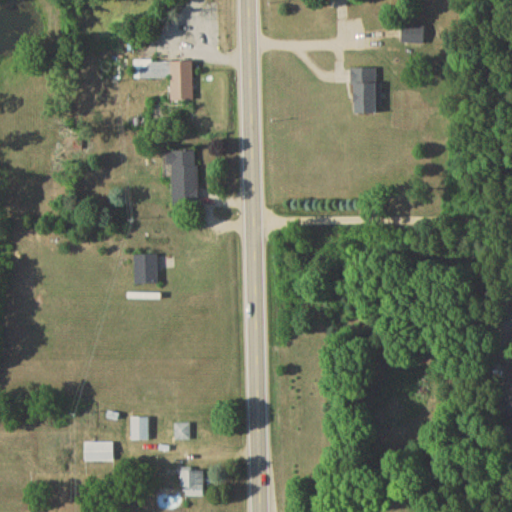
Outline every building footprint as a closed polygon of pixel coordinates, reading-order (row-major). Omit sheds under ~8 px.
[(427,28),(404,28),(404,47),(426,47),(427,28)] [(173,81),(173,102),(195,102),(195,63),(135,63),(135,81),(173,81)] [(379,115),(379,70),(355,70),(355,116),(379,115)] [(199,152),(173,153),(173,208),(200,208),(199,152)] [(136,258),(136,286),(160,286),(160,258),(136,258)] [(511,366),(509,366),(499,418),(511,420),(511,366)] [(151,419),(132,419),(132,443),(151,443),(151,419)] [(191,426),(176,426),(176,443),(191,443),(191,426)] [(115,445),(86,445),(86,465),(115,465),(115,445)] [(207,500),(207,472),(182,472),(182,491),(188,491),(188,500),(207,500)]
